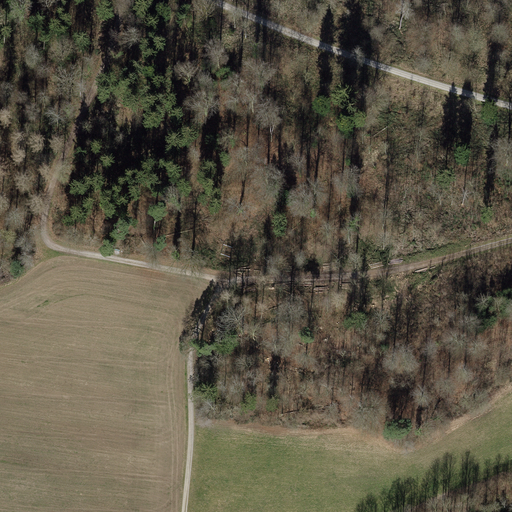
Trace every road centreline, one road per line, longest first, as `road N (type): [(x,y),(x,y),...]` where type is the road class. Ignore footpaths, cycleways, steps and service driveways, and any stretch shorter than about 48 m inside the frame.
road 1 (track): [(511,241),(383,273),(226,280),(49,242),(44,213),(120,0)]
road 2 (track): [(210,0),(511,106)]
road 3 (track): [(183,511),(196,337),(226,280)]
